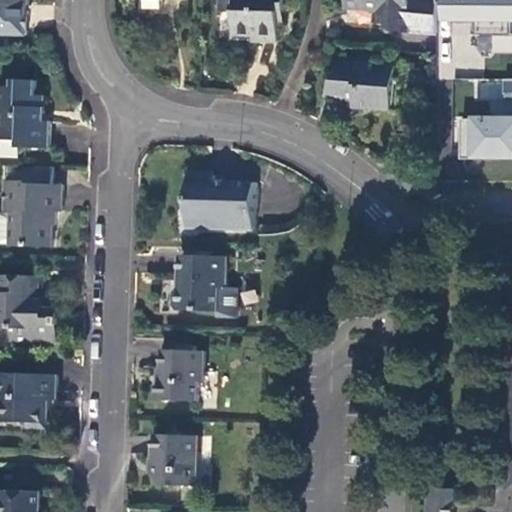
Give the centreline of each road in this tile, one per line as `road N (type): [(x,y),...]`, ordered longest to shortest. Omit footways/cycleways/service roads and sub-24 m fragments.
road 1 (residential): [(120,96),(107,511)]
road 2 (residential): [(396,226),(308,152),(264,135),(160,120),(120,96)]
road 3 (residential): [(389,511),(396,226)]
